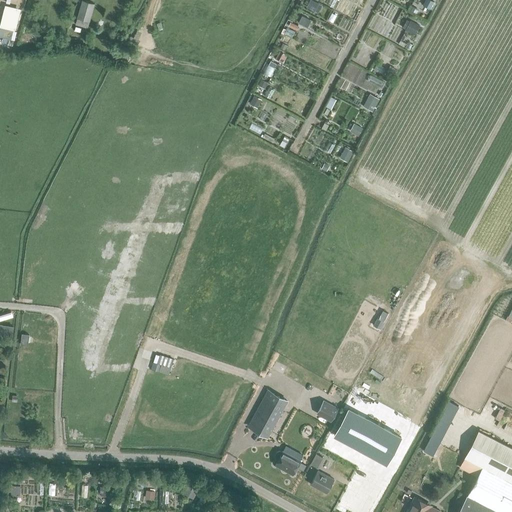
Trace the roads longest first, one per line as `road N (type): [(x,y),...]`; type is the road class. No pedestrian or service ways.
road 1 (unclassified): [(0,449),(199,462),(299,511)]
road 2 (unknown): [(0,302),(63,314),(59,452)]
road 3 (track): [(373,0),(297,145)]
